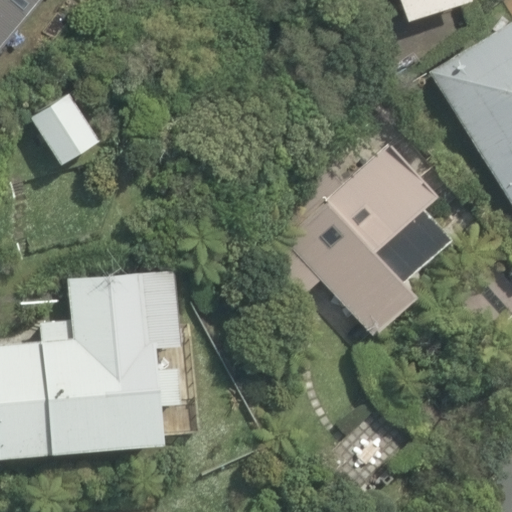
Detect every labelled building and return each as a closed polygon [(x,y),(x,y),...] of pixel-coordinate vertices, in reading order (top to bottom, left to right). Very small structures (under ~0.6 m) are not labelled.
[(0,0),(0,16),(11,0),(0,0)] [(385,0),(391,17),(443,1),(442,0),(385,0)] [(511,21),(422,69),(511,239),(511,21)] [(89,137),(64,91),(11,121),(36,166),(89,137)] [(420,187),(359,131),(260,239),(273,251),(260,265),(298,301),(312,286),(354,326),(435,239),(401,208),(420,187)] [(154,401),(151,364),(131,366),(129,349),(157,347),(150,266),(54,274),(58,318),(29,320),(31,335),(0,337),(0,453),(137,442),(134,403),(154,401)]
